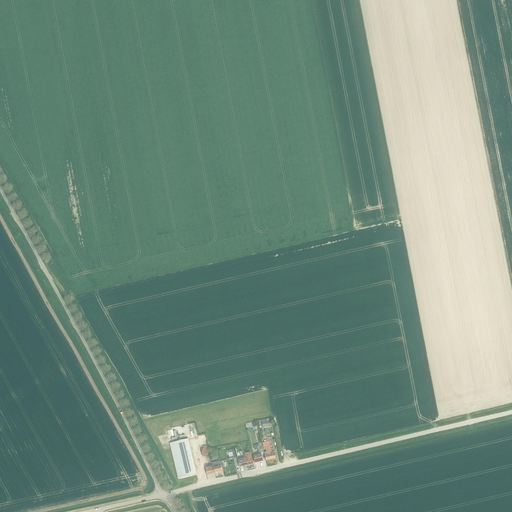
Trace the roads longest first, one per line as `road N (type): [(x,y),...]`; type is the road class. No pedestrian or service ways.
road 1 (unclassified): [(165,493),(511,412)]
road 2 (unclassified): [(0,193),(160,495)]
